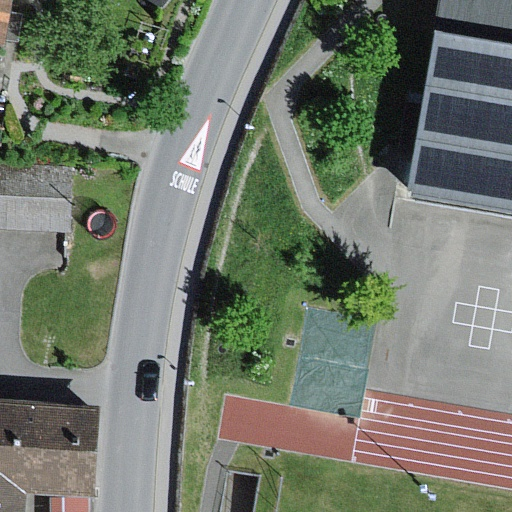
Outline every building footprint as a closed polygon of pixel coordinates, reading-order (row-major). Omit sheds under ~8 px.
[(511,0),(431,0),(426,30),(511,44),(511,0)] [(511,44),(426,30),(399,192),(511,211),(511,44)] [(70,168),(0,164),(0,226),(67,230),(70,168)] [(88,402),(0,397),(0,511),(12,511),(14,489),(83,493),(88,402)] [(84,511),(85,498),(48,498),(47,511),(84,511)]
